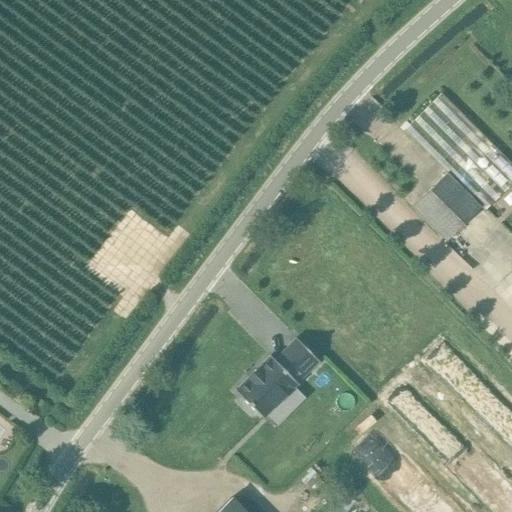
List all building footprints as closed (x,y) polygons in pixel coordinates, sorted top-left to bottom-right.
[(405,130),(447,173),(411,208),(446,243),(481,208),(485,211),(511,184),(511,165),(441,94),(405,130)] [(456,285),(471,271),(444,243),(429,258),(456,285)] [(318,362),(319,361),(295,338),(294,339),(295,340),(283,352),(284,354),(276,362),(269,356),(268,357),(269,357),(257,370),(256,369),(248,377),(248,378),(236,390),(235,390),(234,391),(242,398),(238,401),(252,415),(255,411),(262,419),(263,418),(262,417),(296,384),(296,385),(297,384),(295,381),(303,373),(305,374),(317,362),(318,362)] [(355,449),(416,511),(448,511),(371,434),(355,449)] [(461,476),(479,495),(493,483),(475,464),(461,476)] [(242,511),(230,499),(216,511),(242,511)] [(359,511),(379,511),(369,502),(359,511)]
